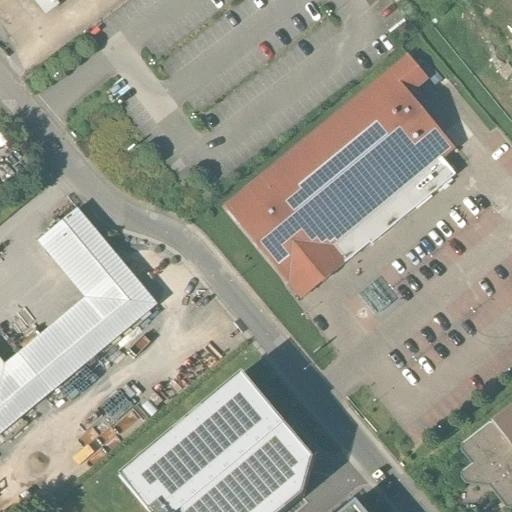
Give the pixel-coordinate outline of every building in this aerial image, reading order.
[(27,0),(41,17),(63,0),(27,0)] [(225,209),(291,289),(335,252),(346,265),(398,223),(385,207),(455,150),(407,92),(425,77),(409,59),(225,209)] [(80,219),(39,254),(85,309),(7,375),(0,367),(0,451),(161,313),(80,219)] [(119,478),(147,511),(286,511),(304,497),(311,474),(314,459),(242,374),(119,478)] [(511,404),(462,444),(461,455),(470,465),(462,472),(461,480),(465,486),(488,488),(505,510),(511,511),(511,510),(511,404)] [(363,511),(356,502),(344,511),(363,511)]
